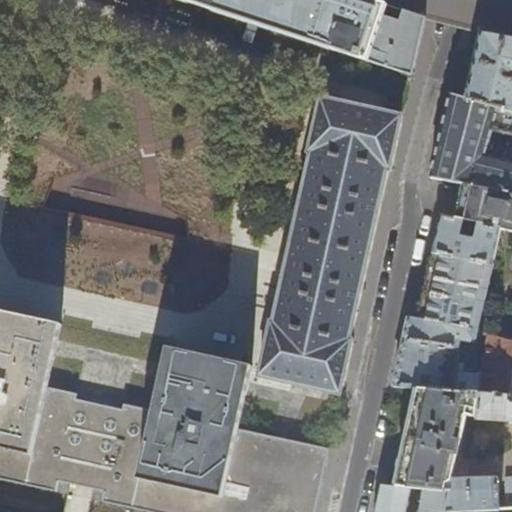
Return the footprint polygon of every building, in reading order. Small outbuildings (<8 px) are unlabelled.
[(183,0),(412,75),(425,17),(373,0),(183,0)] [(477,63),(468,99),(509,111),(511,112),(511,37),(484,32),(477,63)] [(511,112),(509,111),(468,99),(451,94),(440,137),(430,177),(465,184),(511,194),(511,163),(486,157),(492,131),(511,136),(511,112)] [(260,376),(341,395),(354,340),(351,339),(388,171),(391,171),(404,115),(322,99),(310,153),(313,153),(280,299),(274,322),(272,322),(260,376)] [(511,194),(465,184),(461,201),(457,219),(466,220),(480,224),(502,228),(511,230),(511,194)] [(463,235),(466,220),(457,219),(443,217),(434,257),(427,286),(420,320),(478,331),(502,228),(480,224),(476,239),(463,235)] [(316,511),(326,471),(330,454),(234,433),(247,373),(249,368),(160,349),(148,406),(118,400),(116,410),(103,408),(105,399),(85,395),(83,404),(70,401),(72,390),(42,384),(55,324),(0,312),(0,476),(46,486),(49,477),(57,479),(102,489),(100,498),(109,500),(163,511),(316,511)] [(410,318),(404,347),(395,386),(420,388),(481,393),(511,394),(511,385),(511,339),(478,331),(420,320),(410,318)] [(511,385),(511,394),(481,393),(479,417),(511,420),(511,385)] [(479,417),(481,393),(420,388),(416,404),(407,444),(404,460),(398,487),(411,488),(425,489),(446,491),(446,484),(454,480),(466,413),(479,417)] [(498,478),(454,480),(446,484),(446,491),(452,492),(449,511),(511,509),(511,476),(505,477),(507,503),(500,503),(498,478)] [(406,511),(411,488),(398,487),(391,486),(383,485),(379,500),(376,511),(448,511),(449,511),(452,492),(446,491),(425,489),(420,511),(406,511)]
